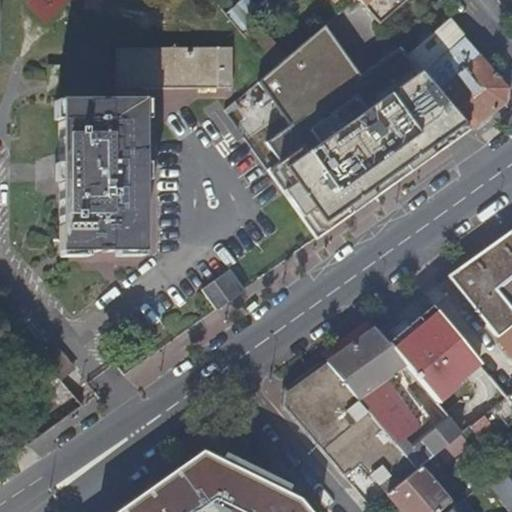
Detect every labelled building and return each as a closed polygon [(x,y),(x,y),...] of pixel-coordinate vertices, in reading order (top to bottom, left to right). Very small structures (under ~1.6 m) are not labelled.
[(243,30),(263,13),(251,0),(243,0),(228,14),(243,30)] [(403,0),(356,0),(366,11),(377,23),(388,13),(398,5),(403,0)] [(428,0),(408,18),(398,5),(388,13),(377,23),(388,37),(398,48),(405,55),(446,20),(429,0),(428,0)] [(408,18),(428,0),(403,0),(398,5),(408,18)] [(470,64),(478,57),(446,20),(405,55),(429,84),(448,69),(455,77),(464,69),(461,66),(467,60),(470,64)] [(277,163),(265,171),(314,238),(468,129),(443,100),(429,84),(405,55),(398,48),(356,76),(321,25),(270,68),(256,80),(286,125),(264,141),(277,163)] [(116,99),(58,98),(58,248),(140,250),(141,98),(137,98),(137,85),(215,86),(215,46),(117,45),(116,99)] [(448,69),(429,84),(443,100),(468,129),(503,104),(504,87),(478,57),(470,64),(467,60),(461,66),(464,69),(455,77),(448,69)] [(58,63),(47,62),(47,90),(57,90),(58,63)] [(511,357),(488,376),(505,398),(511,392),(511,313),(493,290),(511,274),(511,231),(510,232),(446,277),(511,357)] [(215,309),(242,289),(227,269),(200,289),(215,309)] [(511,274),(493,290),(511,313),(511,274)] [(0,354),(33,394),(5,414),(28,444),(81,405),(56,378),(39,358),(0,312),(0,354)] [(390,442),(399,434),(410,426),(399,413),(401,411),(389,396),(401,387),(391,374),(402,366),(377,334),(373,329),(325,364),(371,419),(390,442)] [(54,345),(39,358),(56,378),(71,365),(54,345)] [(284,407),(368,506),(386,492),(414,470),(394,446),(390,442),(371,419),(325,364),(285,392),(284,407)] [(481,442),(495,430),(483,415),(469,427),(481,442)] [(403,439),(394,446),(414,470),(419,466),(459,434),(448,420),(437,428),(432,432),(421,440),(410,449),(403,439)] [(432,432),(437,428),(433,424),(428,428),(432,432)] [(410,426),(399,434),(403,439),(410,449),(421,440),(410,426)] [(261,495),(291,476),(252,430),(235,428),(217,441),(261,495)] [(399,434),(390,442),(394,446),(403,439),(399,434)] [(206,511),(224,511),(182,465),(130,503),(116,511),(197,511),(204,508),(206,511)] [(433,511),(447,501),(419,466),(414,470),(386,492),(401,511),(433,511)] [(511,471),(510,469),(501,477),(511,491),(511,471)] [(324,511),(291,476),(261,495),(237,511),(206,511),(204,508),(197,511),(324,511)]
